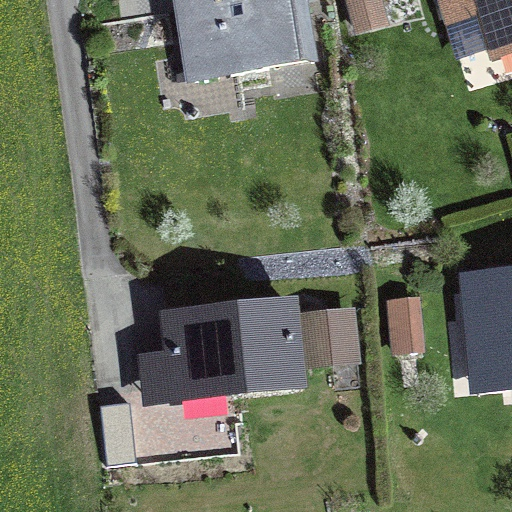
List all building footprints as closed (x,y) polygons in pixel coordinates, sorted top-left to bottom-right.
[(181,0),(194,82),(313,63),(303,0),(181,0)] [(484,16),(495,54),(511,49),(511,0),(440,0),(449,26),(484,16)] [(511,273),(467,278),(476,367),(511,363),(511,273)] [(167,320),(176,400),(299,387),(290,307),(167,320)] [(307,324),(311,365),(352,361),(348,320),(307,324)]
